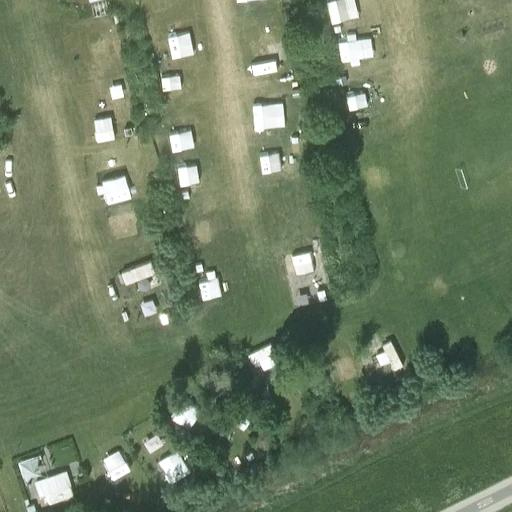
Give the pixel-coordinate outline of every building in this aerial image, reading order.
[(88,0),(73,3),(76,16),(107,9),(105,0),(88,0)] [(258,6),(238,9),(240,24),(260,22),(258,6)] [(80,87),(99,85),(96,63),(77,65),(80,87)] [(282,152),(272,154),(270,143),(261,145),(265,168),(285,165),(282,152)] [(119,266),(124,286),(146,281),(141,261),(119,266)] [(297,303),(327,298),(322,273),(293,279),(297,303)] [(381,370),(400,362),(387,336),(378,340),(384,353),(375,357),(381,370)] [(241,403),(237,409),(256,423),(260,417),(241,403)] [(169,480),(187,469),(174,449),(156,460),(169,480)] [(200,449),(194,454),(200,461),(206,456),(200,449)] [(70,495),(66,482),(42,488),(45,501),(70,495)]
